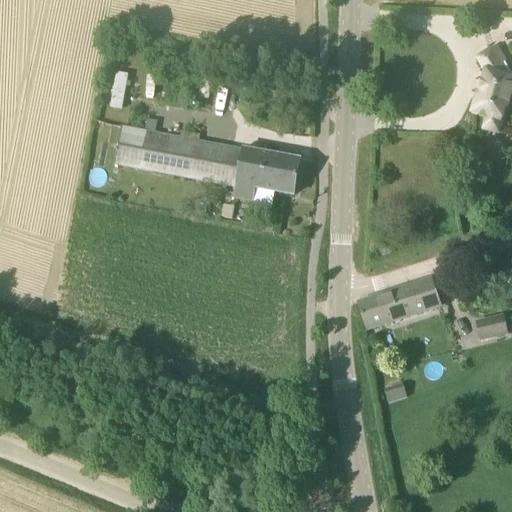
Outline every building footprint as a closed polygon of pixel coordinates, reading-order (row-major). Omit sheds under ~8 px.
[(478,94),(473,115),(502,122),(506,107),(508,108),(511,92),(511,78),(508,78),(501,65),(505,63),(496,49),(479,60),(486,73),(481,94),(478,94)] [(125,110),(129,74),(115,73),(111,108),(125,110)] [(301,163),(122,129),(115,166),(236,189),(234,200),(254,203),(256,190),(295,197),(301,163)] [(368,331),(441,308),(432,282),(360,306),(368,331)] [(504,318),(477,324),(481,342),(508,336),(504,318)] [(389,405),(408,399),(403,384),(384,390),(389,405)]
